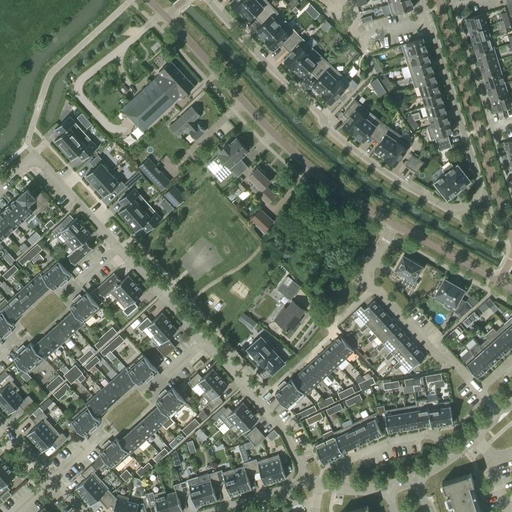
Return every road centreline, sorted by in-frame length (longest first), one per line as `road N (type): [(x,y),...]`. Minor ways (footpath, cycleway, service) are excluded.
road 1 (residential): [(500,414),(366,277),(394,226),(281,143),(148,0)]
road 2 (residential): [(423,0),(480,190),(459,211),(344,143),(206,0)]
road 3 (residential): [(0,185),(26,161),(41,164),(283,431),(306,482)]
road 4 (residential): [(343,489),(346,461),(387,441),(432,434),(457,453)]
road 5 (residential): [(491,128),(454,6),(476,0)]
road 6 (residential): [(80,511),(0,421)]
